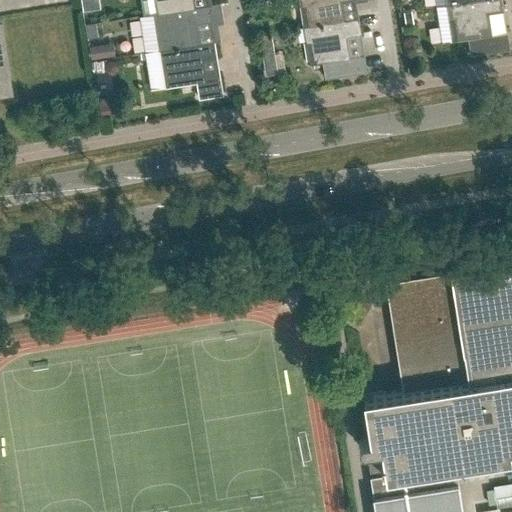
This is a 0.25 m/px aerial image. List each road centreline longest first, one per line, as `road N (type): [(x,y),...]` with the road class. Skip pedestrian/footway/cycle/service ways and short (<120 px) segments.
road 1 (tertiary): [(0,245),(511,147)]
road 2 (tertiary): [(511,109),(0,195)]
